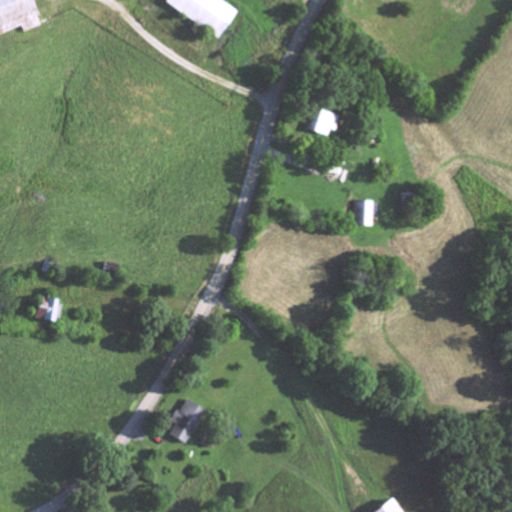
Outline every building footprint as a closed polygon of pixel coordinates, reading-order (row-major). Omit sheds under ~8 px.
[(0,0),(0,37),(19,31),(21,36),(35,30),(23,0),(0,0)] [(233,15),(212,0),(165,0),(161,6),(214,42),(233,15)] [(326,132),(331,134),(336,120),(311,112),(304,134),(323,140),(326,132)] [(369,230),(370,205),(354,205),(353,230),(369,230)] [(60,303),(39,300),(38,308),(31,307),(30,321),(57,324),(60,303)] [(203,412),(183,402),(166,438),(186,447),(203,412)] [(396,511),(388,501),(373,511),(396,511)]
